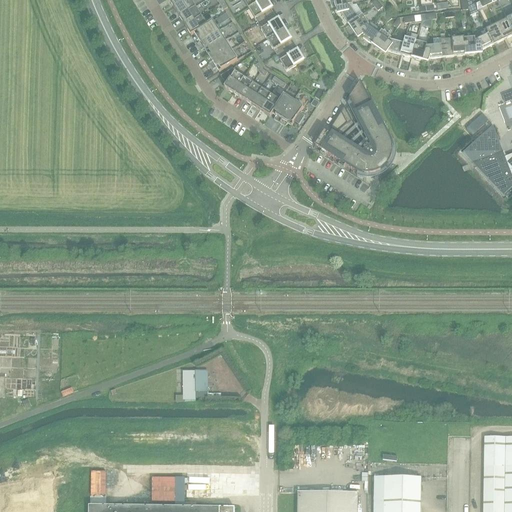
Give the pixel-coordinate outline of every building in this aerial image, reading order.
[(167,0),(173,9),(186,0),(167,0)] [(186,0),(173,9),(179,18),(195,7),(190,0),(186,0)] [(242,0),(248,9),(263,0),(242,0)] [(255,19),(258,24),(274,15),(268,6),(270,5),(266,0),(263,0),(248,9),(254,20),(255,19)] [(333,0),(335,9),(353,5),(351,0),(333,0)] [(337,9),(348,25),(362,15),(358,18),(350,6),(353,5),(335,9),(336,9),(337,9)] [(179,18),(185,27),(201,16),(195,7),(179,18)] [(261,30),(267,40),(285,30),(281,23),(279,24),(274,15),(258,24),(261,30)] [(348,25),(354,34),(369,25),(362,15),(348,25)] [(384,19),(387,23),(392,19),(388,15),(384,19)] [(185,27),(191,36),(212,22),(207,25),(201,16),(185,27)] [(511,31),(506,19),(496,24),(504,40),(511,36),(511,31)] [(426,21),(424,27),(430,29),(432,21),(431,21),(426,21)] [(193,40),(197,46),(219,32),(212,22),(191,36),(194,34),(196,37),(193,40)] [(369,25),(354,34),(354,35),(356,34),(371,45),(381,31),(371,23),(369,25)] [(496,24),(486,29),(493,45),(504,40),(496,24)] [(243,33),(246,38),(255,32),(252,28),(243,33)] [(486,29),(474,35),(474,38),(476,55),(476,53),(493,45),(486,29)] [(274,51),(277,56),(293,46),(287,37),(289,36),(285,30),(267,40),(273,51),(274,51)] [(371,45),(380,52),(391,37),(381,31),(371,45)] [(219,32),(197,46),(201,52),(204,49),(206,53),(225,41),(219,32)] [(400,56),(411,59),(416,42),(409,40),(411,35),(411,34),(406,33),(405,39),(400,56)] [(456,33),(451,34),(452,40),(453,57),(465,56),(463,39),(456,39),(456,33)] [(440,35),(440,41),(442,58),(453,57),(452,40),(445,40),(445,35),(445,34),(440,35)] [(391,37),(380,52),(381,52),(382,50),(400,56),(405,39),(404,39),(403,44),(389,40),(391,38),(391,37)] [(240,48),(245,46),(241,38),(236,41),(240,48)] [(474,38),(463,39),(465,56),(476,55),(474,38)] [(205,59),(209,65),(231,51),(225,41),(206,53),(208,56),(205,59)] [(427,45),(422,62),(423,60),(442,58),(440,41),(441,46),(426,48),(427,45)] [(416,42),(411,59),(422,62),(427,45),(416,42)] [(293,46),(277,56),(280,61),(279,61),(286,72),(304,62),(300,55),(298,56),(293,46)] [(231,51),(209,65),(213,71),(216,69),(219,73),(237,61),(231,51)] [(224,88),(233,94),(243,78),(234,72),(232,69),(220,76),(226,85),(224,88)] [(262,69),(259,73),(260,74),(265,77),(267,73),(263,70),(262,69)] [(240,96),(243,98),(252,83),(243,78),(233,94),(239,98),(240,96)] [(246,102),(251,106),(261,89),(252,83),(243,98),(247,101),(246,102)] [(388,162),(390,162),(392,159),(392,156),(393,152),(392,148),(391,145),(390,141),(360,83),(349,100),(374,149),(371,152),(367,147),(363,150),(368,155),(365,158),(324,132),(314,146),(355,173),(359,175),(364,176),(368,176),(372,176),(376,175),(376,173),(379,172),(382,170),(384,167),(386,165),(388,162)] [(258,108),(261,110),(271,95),(261,89),(251,106),(257,109),(258,108)] [(320,91),(315,97),(321,101),(325,95),(320,91)] [(271,95),(261,110),(265,112),(264,114),(269,117),(284,96),(283,95),(282,98),(273,92),(271,95)] [(505,103),(511,100),(511,93),(502,97),(505,103)] [(273,120),(279,124),(293,102),(284,96),(269,117),(270,118),(272,114),(275,116),(273,120)] [(293,102),(279,124),(285,128),(289,121),(299,126),(304,118),(299,114),(303,108),(293,102)] [(343,106),(345,110),(341,112),(331,128),(338,132),(350,121),(351,122),(343,106)] [(482,115),(466,130),(472,136),(488,121),(482,115)] [(485,133),(463,154),(503,197),(511,187),(511,154),(504,157),(493,127),(485,133)] [(195,398),(194,371),(182,371),(183,398),(195,398)] [(28,400),(23,402),(25,409),(31,406),(28,400)] [(482,511),(511,511),(511,438),(484,438),(484,467),(482,511)] [(349,462),(362,460),(361,452),(348,454),(349,462)] [(335,467),(343,467),(342,455),(331,455),(332,460),(335,460),(335,467)] [(422,474),(421,481),(439,482),(440,475),(422,474)] [(419,511),(421,478),(374,477),(373,511),(419,511)] [(357,511),(358,494),(298,493),(297,511),(357,511)]
